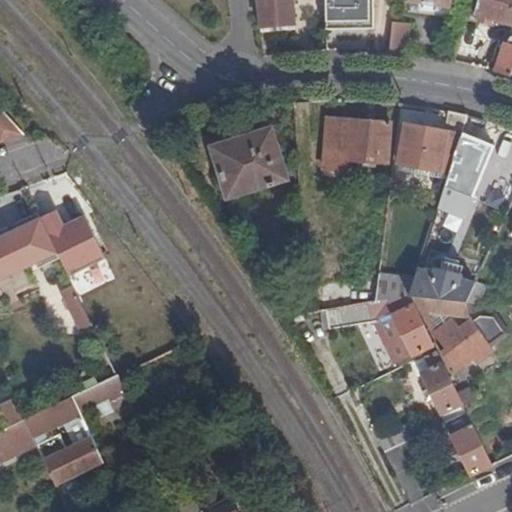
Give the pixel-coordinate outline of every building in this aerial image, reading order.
[(258,0),(261,32),(295,29),(292,0),(258,0)] [(325,0),(326,29),(373,28),(372,0),(325,0)] [(453,10),(454,0),(410,0),(409,6),(453,10)] [(511,0),(482,0),(477,18),(511,27),(511,0)] [(411,28),(394,26),(391,56),(408,57),(411,28)] [(511,78),(511,47),(507,46),(496,73),(511,78)] [(26,138),(0,108),(0,143),(2,146),(26,138)] [(341,136),(342,116),(328,116),(329,136),(341,136)] [(390,165),(392,126),(352,124),(350,163),(390,165)] [(450,175),(461,137),(408,128),(401,167),(450,175)] [(292,185),(276,135),(219,154),(235,203),(292,185)] [(493,151),(461,137),(450,175),(445,192),(473,201),(493,151)] [(404,177),(393,176),(391,198),(400,200),(404,177)] [(52,201),(38,207),(52,236),(65,230),(52,201)] [(62,261),(39,215),(18,226),(40,271),(62,261)] [(0,295),(19,287),(14,278),(32,270),(15,236),(0,242),(0,295)] [(417,282),(412,300),(468,305),(477,286),(461,282),(461,279),(437,273),(436,277),(420,273),(417,282)] [(381,278),(380,279),(378,306),(412,300),(417,282),(381,278)] [(308,291),(310,317),(327,314),(374,306),(378,306),(380,279),(308,291)] [(489,291),(477,286),(468,305),(481,306),(489,291)] [(76,289),(65,295),(74,313),(84,308),(76,289)] [(377,327),(375,327),(388,351),(406,342),(396,320),(411,312),(409,308),(414,305),(412,300),(378,306),(374,306),(377,327)] [(468,305),(412,300),(414,305),(434,346),(441,342),(449,352),(445,356),(454,376),(475,361),(479,366),(495,355),(491,349),(508,337),(497,319),(483,320),(462,333),(455,323),(439,335),(431,317),(473,319),(468,305)] [(398,370),(436,350),(434,346),(414,305),(409,308),(411,312),(396,320),(406,342),(388,351),(398,370)] [(374,306),(327,314),(331,334),(375,327),(377,327),(374,306)] [(84,308),(74,313),(83,333),(94,328),(84,308)] [(439,356),(425,362),(429,369),(436,366),(439,371),(424,378),(443,418),(452,414),(464,408),(439,356)] [(81,417),(126,395),(119,379),(74,401),(81,417)] [(35,440),(81,417),(74,401),(27,424),(35,440)] [(464,408),(452,414),(456,422),(469,416),(464,408)] [(447,427),(474,480),(494,470),(469,416),(456,422),(447,427)] [(387,456),(400,450),(428,437),(421,424),(380,443),(387,456)] [(58,487),(103,465),(91,440),(46,463),(58,487)] [(387,456),(413,509),(426,502),(400,450),(387,456)] [(287,511),(310,511),(305,500),(286,509),(287,511)] [(181,510),(181,511),(201,511),(197,502),(181,510)]
